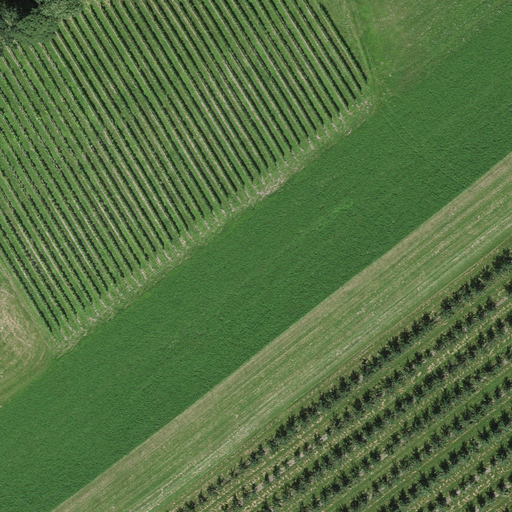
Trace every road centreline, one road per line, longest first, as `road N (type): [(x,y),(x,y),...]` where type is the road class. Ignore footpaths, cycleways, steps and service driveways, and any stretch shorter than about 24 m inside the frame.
road 1 (track): [(0,203),(238,56),(307,0)]
road 2 (track): [(59,354),(0,238)]
